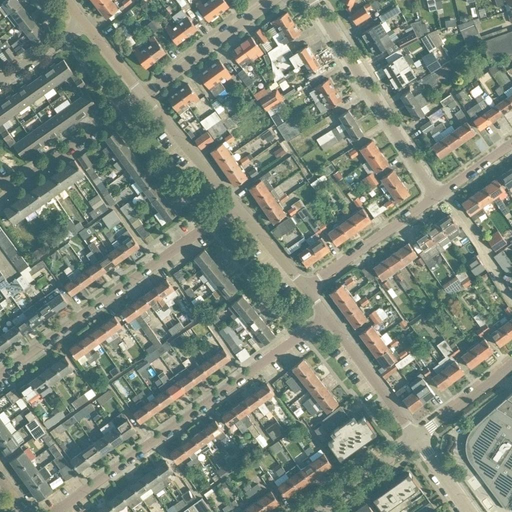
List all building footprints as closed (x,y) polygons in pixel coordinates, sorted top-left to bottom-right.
[(2,5),(0,6),(0,9),(5,17),(7,16),(21,5),(17,0),(6,0),(1,4),(2,5)] [(111,0),(107,0),(98,7),(106,18),(120,8),(115,2),(113,3),(111,0)] [(210,0),(209,1),(218,13),(228,6),(224,0),(210,0)] [(351,8),(346,8),(356,24),(370,15),(367,10),(372,7),(373,9),(380,6),(377,0),(370,4),(369,3),(364,6),(354,12),(351,8)] [(426,0),(429,10),(437,9),(434,0),(426,0)] [(434,0),(437,9),(442,8),(440,0),(434,0)] [(511,9),(511,8),(511,0),(494,0),(497,7),(504,4),(509,2),(511,9)] [(196,4),(202,13),(208,21),(218,13),(209,1),(204,5),(201,1),(196,4)] [(19,23),(29,15),(21,5),(7,16),(14,26),(19,23)] [(379,16),(382,22),(401,11),(397,5),(379,16)] [(197,29),(191,21),(183,10),(179,13),(174,16),(173,17),(187,36),(197,29)] [(273,27),(277,33),(281,31),(294,23),(287,12),(270,22),(273,27)] [(26,33),(27,33),(37,25),(29,15),(19,23),(26,33)] [(164,28),(171,36),(177,44),(187,36),(173,17),(172,17),(178,24),(172,29),(169,24),(164,28)] [(151,21),(158,30),(159,32),(163,29),(155,18),(151,21)] [(482,41),(480,36),(478,30),(476,26),(480,24),(478,18),(457,25),(467,47),(482,41)] [(158,30),(151,21),(145,26),(151,34),(158,30)] [(420,21),(410,24),(412,29),(415,32),(418,39),(421,37),(424,36),(423,33),(421,24),(420,21)] [(362,33),(368,44),(382,36),(381,36),(387,33),(380,22),(362,33)] [(277,33),(272,36),(276,42),(278,45),(281,43),(282,45),(286,42),(292,39),(300,33),(294,23),(277,33)] [(427,23),(421,24),(423,33),(429,31),(427,23)] [(35,43),(45,35),(37,25),(27,33),(21,37),(25,42),(31,38),(35,43)] [(437,29),(428,33),(431,38),(437,48),(442,45),(442,46),(443,45),(437,33),(439,32),(437,29)] [(255,34),(261,42),(266,38),(260,30),(255,34)] [(482,41),(489,62),(498,59),(504,57),(511,53),(511,30),(508,32),(482,41)] [(408,44),(418,39),(414,32),(397,41),(401,48),(408,44)] [(387,33),(382,36),(368,44),(375,55),(385,48),(392,44),(393,43),(387,33)] [(424,36),(421,37),(424,43),(431,38),(428,33),(424,36)] [(152,44),(146,48),(155,60),(165,52),(153,36),(149,39),(152,44)] [(251,37),(241,44),(250,57),(256,53),(258,56),(263,53),(251,37)] [(0,40),(0,51),(1,53),(3,52),(8,48),(10,46),(6,41),(2,43),(0,40)] [(11,45),(13,46),(18,55),(25,50),(18,40),(11,45)] [(278,45),(267,52),(268,54),(272,59),(286,51),(290,48),(286,42),(282,45),(281,43),(278,45)] [(143,44),(138,48),(133,51),(145,68),(155,60),(146,48),(143,44)] [(241,44),(231,52),(242,68),(253,60),(250,57),(241,44)] [(296,68),(298,67),(302,65),(315,57),(308,45),(306,46),(305,44),(300,47),(302,49),(291,55),(289,56),(290,58),(296,68)] [(8,48),(3,52),(10,61),(15,57),(8,48)] [(422,57),(421,57),(430,73),(440,67),(431,52),(423,56),(422,57)] [(272,59),(268,54),(263,55),(266,64),(271,62),(271,60),(272,59)] [(402,54),(382,67),(389,77),(408,66),(409,65),(402,54)] [(302,65),(298,67),(296,68),(293,70),(300,81),(321,67),(315,57),(302,65)] [(55,63),(48,68),(58,83),(70,75),(77,85),(83,81),(76,70),(73,73),(64,60),(56,65),(55,63)] [(219,60),(209,67),(219,80),(224,76),(226,79),(231,76),(219,60)] [(408,66),(389,77),(396,88),(415,76),(409,65),(408,66)] [(209,67),(199,75),(211,91),(215,96),(225,89),(218,80),(219,80),(209,67)] [(41,75),(34,80),(44,94),(58,83),(48,68),(40,74),(41,75)] [(247,86),(253,82),(244,70),(238,74),(247,86)] [(312,90),(309,92),(315,102),(335,89),(328,78),(320,84),(312,89),(312,90)] [(25,84),(18,89),(29,104),(44,94),(34,80),(27,86),(25,84)] [(84,95),(72,103),(83,118),(90,113),(89,111),(97,106),(87,93),(90,91),(83,81),(77,85),(84,95)] [(188,83),(178,91),(188,103),(193,99),(195,103),(200,99),(188,83)] [(281,91),(285,98),(296,91),(292,85),(281,91)] [(504,92),(500,86),(494,90),(499,96),(504,92)] [(11,95),(3,100),(14,115),(29,104),(18,89),(19,91),(12,96),(11,95)] [(315,102),(321,113),(342,100),(335,89),(315,102)] [(400,96),(408,108),(429,95),(426,89),(414,96),(410,90),(400,96)] [(277,90),(260,101),(266,110),(267,110),(282,100),(283,99),(277,90)] [(465,95),(462,90),(455,95),(458,100),(465,95)] [(178,91),(170,97),(168,98),(179,114),(190,106),(188,103),(178,91)] [(429,95),(408,108),(415,120),(425,114),(421,107),(427,103),(428,104),(433,100),(429,95)] [(444,106),(447,104),(453,100),(450,95),(440,101),(444,106)] [(511,102),(508,96),(496,104),(503,113),(511,106),(511,102)] [(481,97),(476,100),(478,102),(491,121),(503,113),(496,104),(490,109),(486,104),(483,99),(481,97)] [(239,109),(243,116),(260,105),(255,98),(239,109)] [(222,118),(220,119),(227,128),(243,117),(239,111),(230,117),(221,105),(216,99),(211,103),(222,118)] [(0,132),(3,137),(9,133),(2,123),(14,115),(3,100),(0,102),(0,132)] [(282,100),(267,110),(270,116),(277,112),(286,106),(282,100)] [(457,105),(453,100),(447,104),(450,109),(457,105)] [(478,102),(473,106),(467,111),(480,129),(491,121),(478,102)] [(72,103),(57,113),(67,127),(74,122),(75,123),(83,118),(72,103)] [(439,109),(428,117),(431,121),(433,119),(434,121),(443,114),(439,109)] [(338,126),(316,139),(320,144),(356,122),(348,110),(340,115),(339,116),(343,122),(338,126)] [(460,110),(454,114),(458,120),(465,115),(460,110)] [(205,129),(206,129),(213,138),(227,128),(220,119),(215,111),(200,121),(205,129)] [(57,113),(43,124),(53,139),(61,134),(60,132),(67,127),(57,113)] [(290,117),(277,126),(286,141),(300,133),(290,117)] [(269,118),(263,122),(266,126),(272,122),(269,118)] [(231,134),(224,138),(227,143),(234,138),(233,137),(235,136),(237,139),(240,136),(236,131),(244,125),(241,121),(228,130),(231,134)] [(433,137),(440,133),(435,126),(434,127),(430,121),(420,127),(424,134),(429,130),(433,137)] [(467,121),(455,129),(463,141),(475,133),(467,121)] [(323,150),(346,136),(349,142),(354,140),(363,134),(356,122),(320,144),(323,150)] [(442,122),(435,126),(440,133),(446,129),(442,122)] [(43,124),(28,134),(39,149),(46,144),(45,143),(52,138),(53,139),(43,124)] [(455,129),(443,138),(451,149),(463,141),(455,129)] [(194,141),(195,140),(201,149),(213,139),(207,131),(197,139),(190,130),(187,133),(194,141)] [(275,137),(269,130),(262,135),(267,142),(275,137)] [(116,131),(105,138),(110,144),(102,150),(104,151),(103,152),(103,153),(104,152),(106,154),(113,149),(123,141),(116,131)] [(9,133),(3,137),(11,147),(13,145),(23,158),(30,153),(32,155),(39,149),(28,134),(16,143),(9,133)] [(451,149),(443,138),(432,146),(440,157),(451,149)] [(356,149),(349,154),(352,158),(358,154),(361,157),(364,155),(368,160),(380,152),(372,140),(357,151),(356,149)] [(123,141),(113,149),(121,159),(131,151),(123,141)] [(210,151),(219,163),(231,154),(222,143),(210,151)] [(286,152),(281,146),(273,152),(277,159),(280,157),(286,152)] [(121,159),(113,164),(118,171),(123,168),(124,169),(127,167),(128,170),(139,162),(131,151),(121,159)] [(380,152),(368,160),(376,172),(388,163),(380,152)] [(84,153),(78,158),(85,168),(90,165),(92,164),(84,153)] [(253,158),(252,156),(250,153),(246,156),(246,155),(239,160),(242,164),(243,165),(253,158)] [(231,154),(219,163),(227,174),(239,166),(231,154)] [(75,160),(64,167),(74,181),(84,174),(75,160)] [(139,162),(128,170),(136,180),(147,172),(139,162)] [(322,169),(326,175),(332,171),(335,169),(331,163),(322,169)] [(90,165),(85,168),(93,179),(97,176),(90,165)] [(239,166),(227,174),(235,186),(247,177),(239,166)] [(64,167),(54,174),(64,188),(74,181),(64,167)] [(258,173),(255,168),(248,173),(252,177),(258,173)] [(500,176),(505,184),(508,188),(511,184),(511,168),(500,176)] [(401,182),(393,170),(378,180),(379,182),(378,183),(384,193),(401,182)] [(255,184),(249,188),(257,200),(273,188),(266,178),(271,175),(269,171),(259,178),(253,182),(255,184)] [(338,171),(333,174),(338,180),(343,177),(338,171)] [(136,180),(143,190),(144,190),(154,183),(147,172),(136,180)] [(372,172),(366,177),(369,182),(375,177),(372,172)] [(54,174),(44,181),(54,195),(64,188),(54,174)] [(330,183),(324,174),(310,184),(316,191),(330,183)] [(97,176),(93,179),(100,189),(105,186),(97,176)] [(378,183),(379,182),(378,180),(375,177),(369,182),(368,183),(371,188),(378,183)] [(497,178),(485,187),(493,198),(492,199),(496,203),(500,209),(504,215),(509,211),(497,195),(505,190),(497,178)] [(44,181),(34,188),(44,202),(54,195),(44,181)] [(375,201),(366,207),(374,218),(387,208),(387,209),(409,193),(401,182),(384,193),(390,201),(379,208),(375,201)] [(144,190),(143,190),(140,193),(147,204),(151,200),(152,201),(162,193),(154,183),(144,190)] [(105,186),(100,189),(107,200),(112,197),(105,186)] [(485,187),(473,195),(481,206),(492,199),(493,198),(485,187)] [(34,188),(24,195),(34,209),(44,202),(34,188)] [(273,188),(257,200),(265,211),(277,203),(280,201),(287,196),(284,193),(279,196),(273,188)] [(162,193),(152,201),(159,211),(170,203),(162,193)] [(24,195),(14,202),(24,216),(34,209),(24,195)] [(481,206),(473,195),(462,203),(470,214),(474,220),(485,212),(481,206)] [(352,200),(357,207),(362,203),(357,196),(352,200)] [(112,197),(107,200),(111,206),(116,203),(112,197)] [(14,202),(4,210),(14,223),(24,216),(14,202)] [(98,206),(93,209),(98,216),(103,213),(108,209),(104,202),(98,206)] [(128,202),(125,204),(120,208),(128,218),(133,214),(136,212),(128,202)] [(170,203),(159,211),(167,221),(177,213),(170,203)] [(277,203),(265,211),(274,223),(286,214),(277,203)] [(341,209),(340,209),(344,215),(345,215),(349,213),(350,212),(346,205),(345,206),(341,209)] [(287,211),(291,216),(298,211),(294,206),(287,211)] [(304,220),(307,221),(312,217),(305,206),(298,211),(304,220)] [(362,208),(351,216),(351,217),(359,228),(371,220),(362,208)] [(98,216),(93,209),(89,212),(93,219),(98,216)] [(133,214),(128,218),(132,223),(131,224),(136,229),(142,224),(138,218),(137,219),(133,214)] [(449,214),(438,222),(446,234),(449,239),(458,233),(462,238),(467,235),(462,228),(460,229),(449,214)] [(11,225),(6,216),(1,220),(6,228),(11,225)] [(339,224),(348,237),(359,228),(351,217),(351,216),(339,224)] [(273,231),(278,238),(296,226),(291,217),(277,226),(278,228),(273,231)] [(319,219),(316,221),(319,225),(318,225),(322,231),(326,228),(319,219)] [(80,232),(84,228),(79,222),(75,225),(80,232)] [(438,222),(426,230),(435,242),(437,246),(436,247),(439,252),(440,254),(445,250),(442,247),(438,240),(446,234),(438,222)] [(58,234),(53,237),(58,244),(62,241),(59,237),(65,234),(59,224),(56,227),(59,232),(57,233),(58,234)] [(91,227),(96,234),(100,231),(95,224),(91,227)] [(142,224),(136,229),(143,239),(150,234),(142,224)] [(312,228),(317,235),(322,232),(318,226),(317,224),(312,228)] [(339,224),(328,233),(336,245),(348,237),(339,224)] [(80,232),(75,225),(69,230),(72,236),(77,233),(78,232),(80,232)] [(80,232),(78,232),(81,235),(84,240),(89,235),(84,228),(80,232)] [(116,249),(110,253),(116,263),(128,254),(119,242),(116,238),(111,230),(110,231),(110,230),(105,233),(116,249)] [(119,242),(128,254),(139,246),(128,230),(116,238),(119,242)] [(426,230),(415,238),(420,246),(423,250),(418,254),(421,257),(425,263),(428,268),(436,263),(432,257),(439,252),(436,247),(437,246),(435,242),(426,230)] [(506,243),(498,230),(486,238),(495,251),(506,243)] [(315,233),(305,240),(318,257),(330,249),(321,237),(319,238),(315,233)] [(6,235),(0,239),(0,244),(1,246),(9,239),(6,235)] [(58,244),(53,237),(48,240),(53,247),(58,244)] [(92,242),(89,238),(85,241),(88,245),(87,245),(92,251),(105,270),(116,263),(110,253),(103,257),(104,256),(93,241),(92,242)] [(9,239),(1,246),(4,250),(12,244),(9,239)] [(301,246),(295,250),(289,254),(292,258),(298,254),(306,266),(318,257),(305,240),(299,244),(301,246)] [(408,243),(397,251),(405,263),(417,255),(408,243)] [(12,244),(4,250),(7,254),(15,248),(12,244)] [(15,248),(7,254),(10,259),(19,252),(15,248)] [(38,248),(34,252),(38,258),(43,255),(38,248)] [(204,249),(194,258),(202,267),(200,269),(213,259),(204,249)] [(503,250),(494,256),(497,261),(506,254),(503,250)] [(57,251),(51,256),(56,261),(61,257),(57,251)] [(94,264),(87,269),(94,278),(105,270),(92,251),(86,255),(90,260),(94,264)] [(397,251),(385,259),(393,271),(395,274),(394,275),(398,282),(399,282),(405,291),(410,288),(399,272),(401,271),(399,267),(405,263),(397,251)] [(19,252),(10,259),(13,263),(22,257),(19,252)] [(506,254),(497,261),(500,265),(509,259),(506,254)] [(64,255),(62,257),(68,266),(83,287),(94,278),(87,269),(81,273),(74,263),(71,265),(64,255)] [(476,255),(466,262),(475,274),(485,267),(476,255)] [(22,257),(13,263),(17,267),(25,261),(22,257)] [(421,257),(416,260),(421,266),(425,263),(421,257)] [(213,259),(200,269),(203,273),(202,274),(207,280),(211,278),(221,270),(213,259)] [(373,267),(379,275),(382,279),(393,271),(385,259),(373,267)] [(511,262),(509,259),(500,265),(504,270),(511,263),(511,262)] [(31,275),(46,265),(42,260),(31,267),(30,268),(28,265),(25,268),(31,275)] [(25,261),(17,267),(20,272),(25,268),(28,265),(25,261)] [(83,287),(68,266),(63,270),(71,281),(65,285),(72,295),(83,287)] [(362,270),(367,278),(369,281),(375,277),(367,266),(362,270)] [(20,272),(22,275),(17,279),(24,289),(29,285),(27,282),(32,278),(31,275),(25,268),(20,272)] [(179,270),(173,274),(177,279),(182,275),(179,270)] [(221,270),(211,278),(219,288),(229,280),(221,270)] [(177,279),(180,284),(186,280),(182,275),(177,279)] [(468,276),(460,282),(463,286),(465,288),(471,283),(473,282),(468,276)] [(345,282),(348,287),(355,282),(352,278),(345,282)] [(6,279),(0,283),(0,289),(1,290),(5,287),(9,283),(6,279)] [(9,283),(5,287),(10,294),(11,296),(18,291),(26,291),(25,291),(24,289),(17,279),(15,279),(9,283)] [(166,279),(155,287),(169,307),(175,303),(172,299),(178,295),(177,294),(172,287),(166,279)] [(229,280),(219,288),(212,294),(217,299),(223,293),(229,301),(238,294),(235,291),(237,289),(229,280)] [(459,280),(445,290),(449,296),(463,286),(460,282),(459,280)] [(387,292),(392,288),(387,281),(382,284),(387,292)] [(330,293),(338,304),(350,296),(341,284),(330,293)] [(5,287),(1,290),(6,297),(10,294),(5,287)] [(155,287),(144,295),(155,310),(161,306),(164,310),(169,307),(155,287)] [(190,287),(184,290),(188,296),(193,292),(190,287)] [(56,311),(68,303),(57,288),(46,296),(49,301),(56,311)] [(197,297),(193,292),(188,296),(191,300),(197,297)] [(144,295),(133,303),(147,323),(151,319),(145,310),(151,305),(154,310),(155,310),(144,295)] [(231,316),(234,319),(251,306),(242,295),(228,307),(233,314),(231,316)] [(49,301),(46,296),(45,296),(40,300),(34,304),(45,319),(56,311),(49,301)] [(350,296),(338,304),(346,316),(358,307),(350,296)] [(369,302),(365,297),(359,302),(362,307),(369,302)] [(133,303),(121,311),(128,321),(129,321),(136,331),(141,327),(153,343),(145,349),(148,354),(156,349),(161,345),(146,323),(133,303)] [(45,319),(34,304),(23,312),(27,317),(34,327),(45,319)] [(251,306),(234,319),(237,324),(239,322),(244,328),(259,316),(251,306)] [(358,307),(346,316),(355,327),(367,318),(358,307)] [(457,309),(452,312),(455,317),(460,314),(457,309)] [(369,315),(372,319),(378,315),(375,310),(369,315)] [(378,315),(372,319),(376,324),(381,320),(386,316),(383,311),(378,315)] [(22,335),(34,327),(27,317),(23,312),(12,320),(15,325),(22,335)] [(209,317),(215,324),(220,320),(215,313),(209,317)] [(478,314),(473,317),(480,328),(484,333),(490,329),(478,313),(478,314)] [(196,314),(189,318),(191,322),(198,317),(196,314)] [(115,316),(103,324),(110,334),(113,339),(117,344),(118,343),(122,341),(115,330),(122,326),(115,316)] [(259,316),(244,328),(245,329),(245,328),(253,338),(267,326),(259,316)] [(499,320),(498,320),(511,337),(511,336),(511,317),(502,325),(499,320)] [(403,319),(399,323),(402,328),(407,324),(403,319)] [(492,325),(496,330),(490,334),(499,346),(511,337),(498,320),(492,325)] [(172,335),(184,327),(180,322),(169,330),(172,335)] [(103,324),(92,332),(99,342),(110,334),(103,324)] [(15,325),(4,333),(11,343),(22,335),(15,325)] [(371,325),(368,328),(359,334),(368,345),(380,337),(371,325)] [(267,326),(253,338),(261,347),(275,336),(267,326)] [(223,328),(219,331),(227,342),(232,338),(231,337),(236,334),(233,329),(227,333),(223,328)] [(480,328),(476,331),(480,336),(484,333),(480,328)] [(92,332),(81,340),(88,350),(99,342),(92,332)] [(0,350),(11,343),(4,333),(0,336),(0,350)] [(376,357),(388,349),(380,337),(368,345),(376,357)] [(232,338),(227,342),(232,349),(237,346),(237,345),(232,338)] [(117,344),(113,339),(108,342),(112,348),(117,344)] [(398,343),(395,339),(389,343),(392,347),(398,343)] [(482,359),(493,350),(484,339),(479,343),(477,341),(472,345),(473,348),(482,359)] [(69,348),(75,356),(76,358),(88,350),(81,340),(69,348)] [(464,372),(453,358),(456,356),(452,350),(449,346),(445,340),(437,345),(445,357),(438,362),(439,363),(453,380),(464,372)] [(122,341),(118,343),(123,350),(127,348),(122,341)] [(161,345),(156,349),(160,355),(171,347),(168,343),(166,341),(161,345)] [(209,342),(205,346),(219,366),(230,358),(223,348),(217,353),(209,342)] [(454,342),(449,346),(452,350),(456,356),(461,352),(454,342)] [(237,346),(232,349),(236,354),(241,350),(237,345),(237,346)] [(482,359),(473,348),(472,345),(466,350),(467,352),(462,356),(470,367),(482,359)] [(206,360),(201,364),(208,374),(219,366),(205,346),(199,349),(206,360)] [(388,349),(376,357),(383,366),(378,369),(381,373),(387,369),(385,367),(399,357),(400,357),(397,354),(392,347),(388,349)] [(244,348),(241,350),(236,354),(241,362),(250,356),(244,348)] [(418,348),(410,353),(414,359),(422,354),(418,348)] [(144,357),(146,360),(149,363),(160,355),(156,349),(148,354),(144,357)] [(400,357),(399,357),(401,360),(407,355),(403,350),(397,354),(400,357)] [(100,356),(96,351),(91,355),(95,360),(100,356)] [(401,360),(395,364),(398,368),(400,370),(414,359),(409,353),(407,355),(401,360)] [(91,355),(86,358),(90,364),(95,360),(91,355)] [(65,356),(54,364),(62,376),(73,368),(65,356)] [(187,359),(182,362),(186,367),(191,364),(191,363),(187,359)] [(303,359),(292,368),(301,379),(312,370),(303,359)] [(149,363),(146,360),(135,367),(139,372),(150,365),(149,363)] [(387,369),(381,373),(385,378),(398,368),(395,364),(395,363),(387,369)] [(437,374),(432,378),(441,389),(453,380),(439,363),(433,368),(437,374)] [(54,364),(42,372),(51,384),(62,376),(54,364)] [(201,364),(195,368),(190,372),(197,382),(208,374),(201,364)] [(116,367),(110,371),(113,376),(119,372),(116,367)] [(175,375),(185,390),(197,382),(190,372),(186,367),(175,375)] [(422,372),(426,377),(431,373),(427,368),(422,372)] [(312,370),(301,379),(309,390),(320,381),(312,370)] [(185,390),(175,375),(169,379),(163,371),(157,375),(160,378),(174,398),(185,390)] [(42,372),(31,381),(39,392),(51,384),(42,372)] [(418,377),(409,384),(413,388),(423,402),(434,394),(423,379),(424,378),(420,372),(417,375),(418,377)] [(285,381),(290,387),(296,383),(291,377),(285,381)] [(162,392),(156,396),(163,406),(174,398),(160,378),(155,382),(162,392)] [(31,381),(19,389),(28,401),(39,392),(31,381)] [(303,404),(307,410),(329,392),(320,381),(309,390),(314,395),(303,404)] [(408,382),(395,392),(401,401),(403,399),(412,411),(423,402),(413,388),(409,384),(408,382)] [(267,383),(256,391),(263,401),(274,393),(267,383)] [(296,383),(290,387),(295,393),(301,389),(296,383)] [(14,388),(6,394),(7,396),(13,404),(16,401),(21,398),(14,388)] [(91,389),(78,398),(82,404),(95,395),(91,389)] [(109,390),(103,394),(107,400),(113,396),(109,390)] [(142,390),(137,394),(151,414),(163,406),(156,396),(150,401),(142,390)] [(256,391),(245,399),(252,409),(257,405),(264,415),(266,414),(269,411),(266,406),(262,402),(263,401),(256,391)] [(329,392),(307,410),(312,415),(323,407),(327,412),(338,403),(329,392)] [(511,392),(508,396),(472,429),(470,431),(469,433),(468,435),(467,437),(466,440),(466,442),(466,444),(465,447),(466,449),(466,452),(466,454),(467,456),(468,459),(469,461),(470,463),(505,509),(511,497),(511,392)] [(139,408),(133,412),(140,422),(151,414),(137,394),(132,398),(139,408)] [(21,398),(16,401),(22,409),(26,406),(21,398)] [(82,404),(78,398),(71,403),(76,409),(82,404)] [(245,399),(233,407),(247,427),(255,438),(260,434),(245,414),(252,409),(245,399)] [(90,403),(84,407),(87,412),(89,413),(95,409),(90,403)] [(271,403),(266,406),(269,411),(270,411),(275,408),(271,403)] [(340,406),(319,422),(323,426),(343,410),(340,406)] [(84,407),(79,411),(83,418),(89,413),(87,412),(84,407)] [(233,407),(222,416),(228,424),(229,426),(234,422),(238,427),(242,433),(248,429),(247,427),(233,407)] [(55,414),(59,421),(65,416),(61,410),(58,412),(55,408),(52,410),(55,414)] [(31,412),(26,416),(30,422),(35,418),(31,412)] [(123,412),(112,421),(124,438),(136,430),(123,412)] [(48,419),(43,422),(44,424),(48,429),(53,425),(59,421),(55,414),(49,419),(48,419)] [(70,418),(68,419),(72,424),(77,421),(73,415),(70,418)] [(328,442),(340,459),(376,433),(364,416),(357,420),(354,415),(330,432),(334,437),(328,442)] [(30,422),(25,425),(29,431),(35,439),(40,435),(45,432),(40,424),(35,418),(30,422)] [(215,420),(204,428),(223,456),(227,452),(222,445),(223,445),(220,440),(226,436),(215,420)] [(124,438),(112,421),(111,421),(100,429),(105,435),(113,447),(124,438)] [(284,431),(277,421),(265,429),(273,440),(284,431)] [(62,423),(56,428),(60,433),(66,429),(62,423)] [(5,424),(0,427),(0,442),(12,434),(5,424)] [(329,436),(321,425),(315,430),(322,441),(329,436)] [(204,428),(193,436),(200,446),(204,443),(208,448),(209,448),(212,452),(218,449),(223,456),(204,428)] [(12,434),(0,442),(0,446),(6,454),(19,444),(24,440),(24,439),(17,430),(12,434)] [(44,441),(49,448),(55,444),(45,432),(40,435),(44,441)] [(298,442),(295,438),(291,432),(285,436),(290,443),(292,441),(294,445),(298,442)] [(105,435),(94,443),(102,455),(113,447),(105,435)] [(193,436),(181,445),(188,455),(192,459),(197,456),(194,451),(200,446),(193,436)] [(282,447),(278,441),(268,448),(273,454),(282,447)] [(94,443),(83,452),(90,463),(102,455),(94,443)] [(49,448),(56,458),(62,454),(55,444),(49,448)] [(181,445),(170,453),(177,463),(188,455),(181,445)] [(10,460),(18,470),(31,461),(36,457),(28,447),(24,451),(10,460)] [(310,447),(305,451),(309,456),(314,452),(310,447)] [(306,466),(301,470),(309,481),(321,473),(312,461),(305,451),(298,455),(306,466)] [(83,452),(71,460),(79,471),(90,463),(83,452)] [(324,453),(312,461),(321,473),(332,465),(324,453)] [(56,458),(55,459),(57,462),(64,457),(62,454),(56,458)] [(197,456),(192,459),(196,465),(199,470),(204,467),(197,456)] [(190,468),(196,465),(192,459),(187,463),(190,468)] [(31,461),(18,470),(25,481),(38,471),(31,461)] [(166,461),(154,469),(167,486),(171,483),(166,475),(173,471),(166,461)] [(228,462),(217,470),(221,477),(224,477),(224,476),(233,470),(228,462)] [(62,469),(59,471),(66,480),(76,474),(69,464),(62,469)] [(300,470),(296,464),(285,472),(285,473),(289,478),(297,489),(309,481),(301,470),(300,470)] [(32,490),(45,481),(52,476),(45,466),(38,471),(25,481),(32,490)] [(281,466),(275,471),(279,477),(285,473),(285,472),(281,466)] [(154,469),(143,477),(155,494),(166,486),(167,486),(154,469)] [(373,498),(383,511),(396,511),(424,493),(409,472),(373,498)] [(143,477),(132,485),(143,500),(153,492),(154,494),(155,494),(143,477)] [(289,478),(278,486),(286,498),(297,489),(289,478)] [(225,480),(220,483),(224,488),(228,484),(225,480)] [(45,481),(32,490),(39,500),(52,490),(45,481)] [(256,494),(248,482),(247,483),(248,484),(246,485),(246,486),(243,488),(246,491),(245,492),(249,498),(256,494)] [(257,484),(251,487),(256,494),(262,490),(257,483),(257,484)] [(132,485),(121,493),(128,503),(131,508),(143,500),(132,485)] [(182,498),(178,501),(182,507),(186,504),(186,503),(195,497),(189,489),(180,495),(182,498)] [(271,491),(260,499),(268,510),(279,502),(271,491)] [(116,511),(128,503),(121,493),(109,501),(116,511)] [(201,498),(188,507),(191,511),(196,511),(197,511),(205,511),(209,509),(201,498)] [(260,499),(248,507),(251,511),(265,511),(268,510),(260,499)] [(234,500),(229,504),(234,511),(251,511),(248,507),(242,511),(234,500)] [(109,501),(98,509),(99,511),(114,511),(116,511),(109,501)] [(172,505),(173,506),(177,511),(182,507),(178,501),(172,505)] [(430,502),(416,511),(428,511),(434,508),(430,502)] [(372,511),(366,503),(356,510),(357,511),(372,511)]
